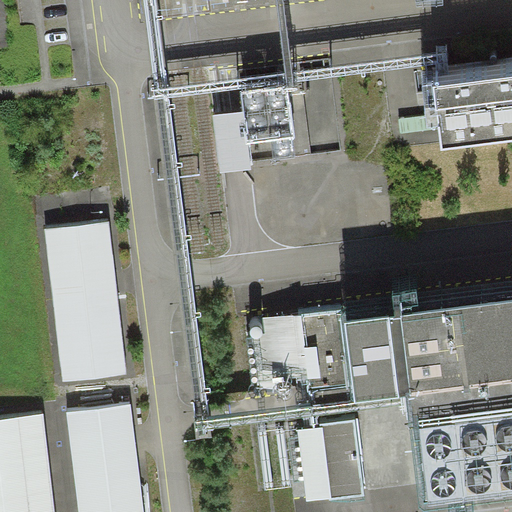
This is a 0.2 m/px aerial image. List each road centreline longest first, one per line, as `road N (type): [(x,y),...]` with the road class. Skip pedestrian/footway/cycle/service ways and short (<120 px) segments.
road 1 (unknown): [(157,264),(511,193)]
road 2 (unknown): [(128,48),(322,9)]
